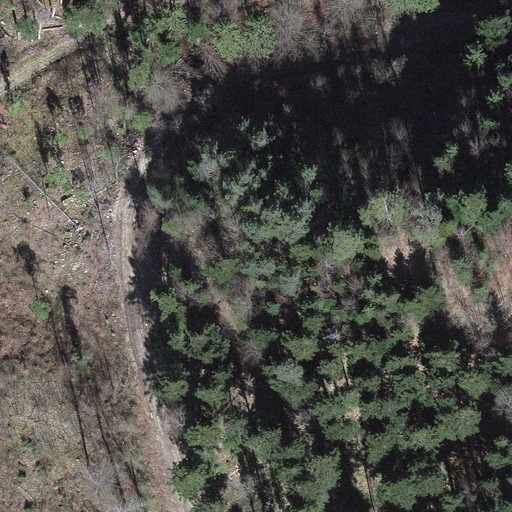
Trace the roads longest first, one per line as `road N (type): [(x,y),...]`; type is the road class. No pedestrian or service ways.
road 1 (track): [(419,22),(332,56),(239,72),(155,128),(131,181),(123,276),(191,511)]
road 2 (track): [(0,86),(96,33),(195,0)]
road 3 (track): [(355,0),(419,22),(511,9)]
